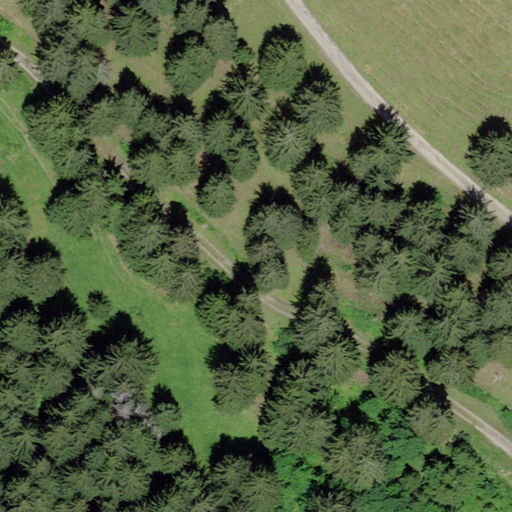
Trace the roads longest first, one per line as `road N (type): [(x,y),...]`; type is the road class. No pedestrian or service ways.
road 1 (track): [(0,44),(242,279),(280,306),(402,360),(511,452)]
road 2 (unclassified): [(511,219),(410,135),(293,0)]
